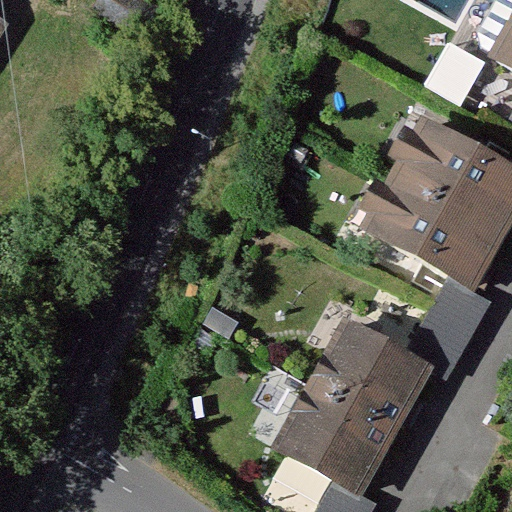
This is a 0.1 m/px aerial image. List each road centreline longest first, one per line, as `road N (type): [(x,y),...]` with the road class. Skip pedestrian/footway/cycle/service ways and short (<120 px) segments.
road 1 (secondary): [(222,0),(37,436)]
road 2 (unclassified): [(37,436),(163,511)]
